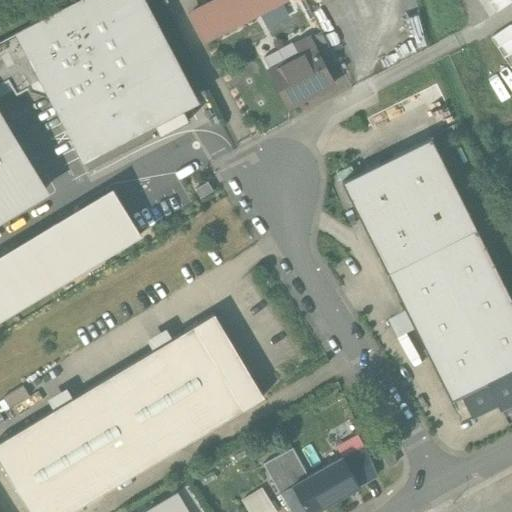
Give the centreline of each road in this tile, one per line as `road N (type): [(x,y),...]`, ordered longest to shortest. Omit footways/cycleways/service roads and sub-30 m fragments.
road 1 (unclassified): [(441,492),(290,252),(277,187)]
road 2 (unknown): [(277,187),(323,129),(358,104),(511,21)]
